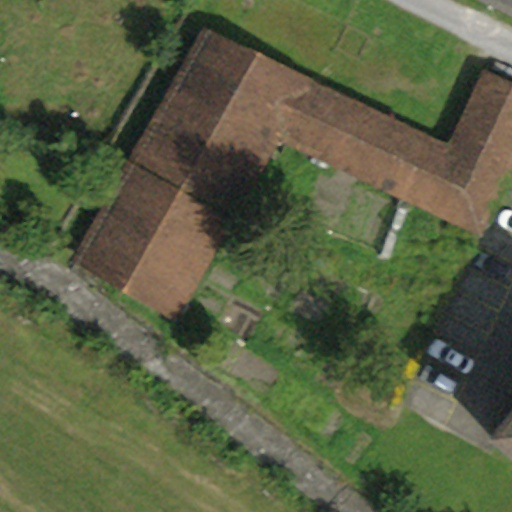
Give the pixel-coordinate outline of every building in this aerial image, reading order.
[(511,0),(483,0),(511,13),(511,0)] [(163,306),(263,126),(274,132),(287,138),(304,103),(310,91),(303,87),(304,84),(206,38),(179,86),(191,92),(94,266),(83,260),(82,261),(173,313),(174,312),(163,306)] [(323,112),(307,147),(477,227),(511,152),(511,91),(487,79),(486,81),(498,87),(456,175),(444,169),(323,112)] [(444,169),(456,175),(498,87),(486,81),(444,169)] [(83,260),(94,266),(191,92),(179,86),(83,260)] [(287,138),(307,147),(323,112),(304,103),(287,138)] [(163,306),(174,312),(274,132),(263,126),(163,306)] [(511,430),(502,443),(511,451),(511,430)]
